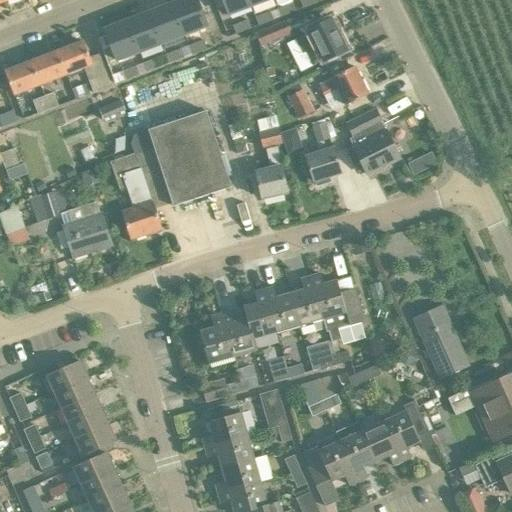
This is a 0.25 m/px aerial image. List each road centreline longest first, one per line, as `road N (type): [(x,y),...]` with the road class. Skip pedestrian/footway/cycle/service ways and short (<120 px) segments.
road 1 (residential): [(477,185),(121,294)]
road 2 (residential): [(180,511),(121,294)]
road 3 (residential): [(477,185),(388,0)]
road 4 (residential): [(121,294),(0,335)]
